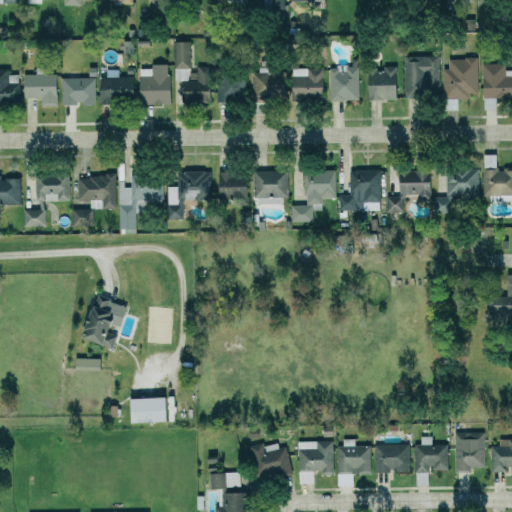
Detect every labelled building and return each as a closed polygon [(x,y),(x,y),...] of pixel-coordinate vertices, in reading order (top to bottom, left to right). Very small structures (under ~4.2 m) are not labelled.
[(286,0),(273,0),(274,8),(287,8),(286,0)] [(191,41),(175,41),(175,80),(183,80),(183,101),(213,101),(213,65),(198,65),(198,79),(191,79),(191,41)] [(405,56),(406,97),(436,96),(436,55),(405,56)] [(440,110),(455,110),(454,98),(465,98),(465,94),(475,93),(474,57),(445,58),(445,68),(439,68),(440,110)] [(172,64),(151,63),(151,69),(142,69),(141,103),(171,103),(172,64)] [(509,97),(510,77),(502,77),(502,63),(479,63),(478,96),(509,97)] [(331,100),(361,99),(361,65),(331,65),(331,100)] [(385,71),(370,71),(371,99),(400,99),(399,65),(384,66),(385,71)] [(326,66),(294,68),(295,98),(327,97),(326,66)] [(26,96),(43,96),(43,106),(60,105),(59,73),(47,73),(47,67),(37,67),(37,73),(26,73),(26,96)] [(0,101),(21,102),(21,82),(10,82),(10,69),(0,68),(0,101)] [(254,100),(289,99),(288,71),(253,72),(254,100)] [(101,73),(102,102),(137,101),(136,75),(119,76),(119,72),(101,73)] [(219,74),(220,102),(247,101),(246,73),(219,74)] [(63,104),(97,103),(96,77),(63,77),(63,104)] [(481,109),(494,109),(493,97),(481,98),(481,109)] [(479,195),(496,195),(496,200),(511,200),(511,168),(493,168),(494,154),(480,154),(479,195)] [(442,195),(475,195),(475,168),(443,168),(442,195)] [(290,201),(290,169),(256,169),(257,201),(290,201)] [(338,169),(306,169),(306,204),(293,204),(293,222),(315,222),(314,203),(324,203),(324,197),(338,196),(338,169)] [(383,200),(382,169),(351,169),(352,193),(340,193),(341,210),(365,209),(365,201),(383,200)] [(421,193),(421,200),(434,200),(434,171),(402,170),(402,193),(421,193)] [(169,186),(170,217),(185,217),(184,198),(213,198),(213,171),(184,171),(184,186),(169,186)] [(221,171),(220,198),(250,199),(251,173),(221,171)] [(22,178),(2,177),(2,175),(0,174),(0,203),(21,204),(22,178)] [(71,200),(71,174),(37,174),(37,199),(71,200)] [(118,207),(117,174),(79,175),(80,199),(91,199),(92,208),(118,207)] [(121,202),(121,228),(137,228),(138,201),(165,202),(165,175),(133,174),(133,203),(121,202)] [(388,211),(407,211),(407,193),(401,193),(401,195),(388,195),(388,211)] [(47,208),(25,209),(25,226),(47,225),(47,208)] [(95,226),(95,208),(73,208),(73,226),(95,226)] [(502,296),(484,296),(484,312),(494,313),(494,323),(511,323),(511,274),(503,274),(502,296)] [(123,326),(130,306),(101,295),(86,337),(115,348),(119,336),(112,333),(116,323),(123,326)] [(102,370),(103,358),(78,357),(77,369),(102,370)] [(170,397),(135,398),(135,423),(171,421),(170,397)] [(486,431),(456,432),(457,471),(472,471),(472,466),(487,466),(486,431)] [(511,471),(511,437),(497,438),(497,445),(489,445),(489,469),(509,468),(509,471),(511,471)] [(372,445),(356,445),(356,438),(344,438),(344,445),(337,445),(338,472),(373,472),(372,445)] [(299,440),(300,482),(316,482),(316,472),(335,472),(334,440),(299,440)] [(287,446),(280,448),(279,442),(265,445),(264,442),(252,445),(259,479),(293,472),(287,446)] [(410,443),(376,444),(376,472),(411,471),(410,443)] [(251,511),(251,492),(228,492),(228,486),(237,486),(237,472),(211,472),(211,488),(221,488),(221,506),(216,506),(216,511),(251,511)]
